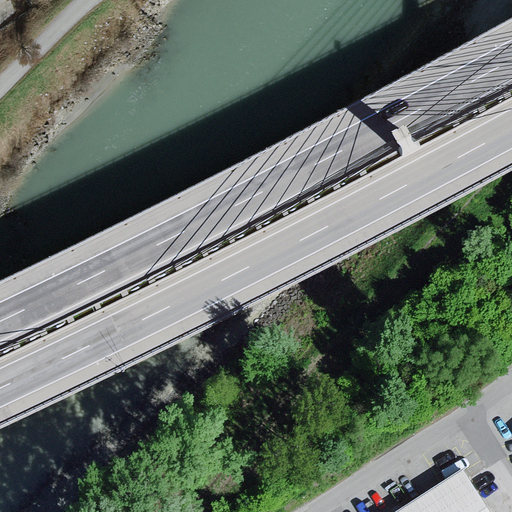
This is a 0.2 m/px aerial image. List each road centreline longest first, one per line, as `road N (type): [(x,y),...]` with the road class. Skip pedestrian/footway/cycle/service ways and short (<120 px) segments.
road 1 (motorway): [(511,58),(0,320)]
road 2 (motorway): [(0,389),(511,129)]
road 3 (unclassified): [(333,511),(478,420),(511,389)]
